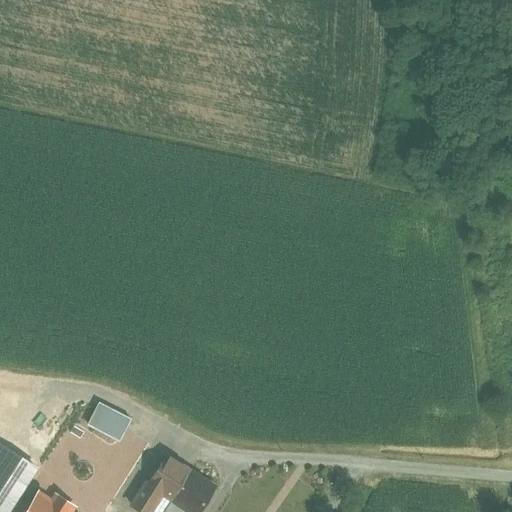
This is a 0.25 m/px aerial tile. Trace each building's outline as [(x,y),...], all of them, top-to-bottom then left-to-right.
[(128,420),(96,404),(86,425),(118,442),(128,420)] [(8,449),(0,461),(0,511),(7,511),(37,467),(8,449)] [(168,454),(150,484),(147,482),(131,507),(139,511),(150,511),(161,494),(172,501),(192,470),(192,469),(168,454)] [(172,501),(165,511),(200,511),(217,486),(192,470),(172,501)] [(83,511),(79,511),(49,493),(37,511),(92,511),(86,508),(83,511)] [(165,511),(172,501),(161,494),(150,511),(165,511)]
